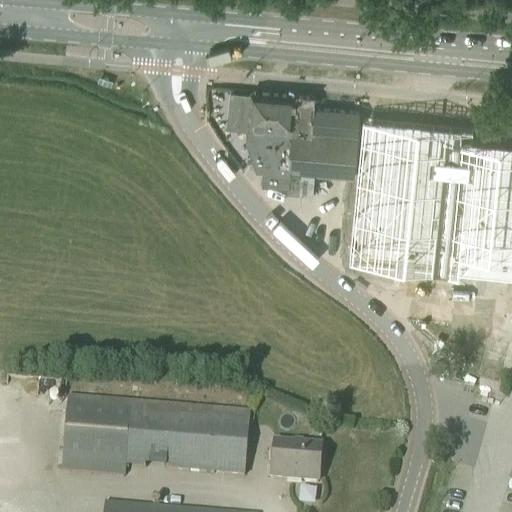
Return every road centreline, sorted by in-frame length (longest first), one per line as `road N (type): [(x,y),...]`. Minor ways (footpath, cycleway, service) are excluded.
road 1 (unclassified): [(402,511),(419,454),(418,376),(401,342),(299,256),(195,134),(174,98),(176,34)]
road 2 (primary): [(176,34),(260,52),(511,78)]
road 3 (primary): [(511,48),(246,23),(176,34)]
road 4 (primary): [(176,34),(42,20)]
